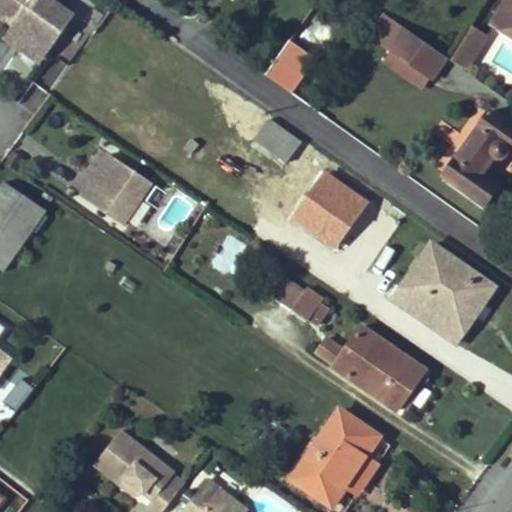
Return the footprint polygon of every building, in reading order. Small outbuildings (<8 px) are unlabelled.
[(0,0),(0,17),(14,27),(17,23),(52,48),(74,18),(48,0),(0,0)] [(511,0),(498,0),(486,19),(511,38),(511,0)] [(390,50),(404,29),(385,16),(371,36),(390,50)] [(17,23),(14,27),(4,39),(40,65),(52,48),(17,23)] [(487,37),(472,27),(458,48),(474,58),(487,37)] [(446,58),(440,54),(404,29),(390,50),(432,79),(446,58)] [(466,71),(474,58),(458,48),(450,61),(466,71)] [(382,61),(423,91),(432,79),(390,50),(382,61)] [(301,143),(303,140),(254,105),(251,108),(301,143)] [(251,108),(244,119),(262,131),(257,140),(288,162),(301,143),(251,108)] [(507,153),(507,152),(511,155),(511,128),(489,112),(443,178),(485,207),(498,187),(481,175),(492,158),(496,160),(499,161),(503,159),(506,157),(507,153)] [(150,185),(110,158),(80,200),(122,227),(150,185)] [(337,246),(349,229),(344,226),(362,200),(325,175),(296,217),(337,246)] [(6,184),(0,191),(0,269),(3,272),(46,210),(6,184)] [(349,229),(366,204),(362,200),(344,226),(349,229)] [(227,274),(246,246),(230,235),(211,263),(227,274)] [(474,300),(481,305),(494,287),(433,244),(402,287),(456,325),(474,300)] [(271,296),(309,322),(321,305),(324,300),(307,288),(305,292),(283,277),(271,296)] [(456,325),(402,287),(393,301),(454,343),(463,330),(456,325)] [(456,325),(463,330),(481,305),(474,300),(456,325)] [(318,328),(330,310),(321,305),(309,322),(318,328)] [(396,412),(400,405),(421,376),(425,369),(362,326),(346,351),(328,340),(318,354),(336,366),(334,369),(396,412)] [(0,369),(9,358),(0,351),(0,369)] [(3,370),(0,375),(0,411),(10,418),(31,390),(3,370)] [(408,410),(428,380),(421,376),(400,405),(408,410)] [(332,507),(348,484),(368,454),(379,438),(340,411),(292,480),(332,507)] [(95,462),(114,477),(140,444),(121,430),(95,462)] [(174,471),(140,444),(114,477),(120,482),(125,476),(141,488),(152,497),(148,503),(159,511),(160,511),(177,490),(166,481),(174,471)] [(359,492),(380,462),(368,454),(348,484),(359,492)] [(120,482),(136,494),(141,488),(125,476),(120,482)] [(184,511),(246,511),(247,511),(209,481),(184,511)]
